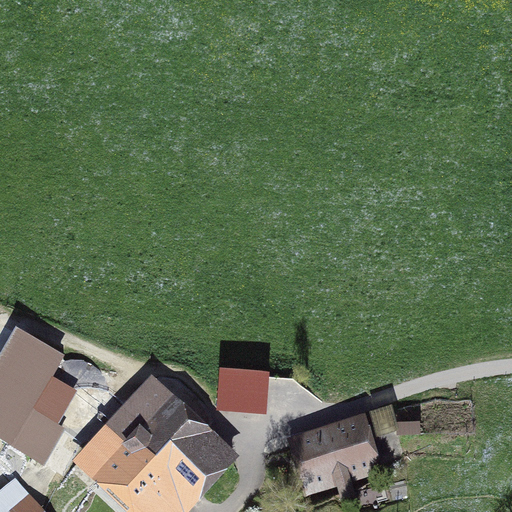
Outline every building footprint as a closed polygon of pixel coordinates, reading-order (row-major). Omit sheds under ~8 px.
[(0,356),(12,336),(2,331),(0,333),(0,356)] [(30,410),(60,359),(17,333),(0,361),(0,439),(42,464),(62,429),(30,410)] [(263,414),(265,380),(221,377),(221,380),(197,378),(196,395),(219,396),(218,411),(263,414)] [(82,460),(137,511),(182,511),(230,461),(149,387),(82,460)] [(392,418),(296,447),(309,489),(405,460),(392,418)] [(343,505),(360,500),(355,482),(338,487),(343,505)] [(0,499),(0,511),(36,511),(28,501),(31,499),(19,484),(0,499)]
